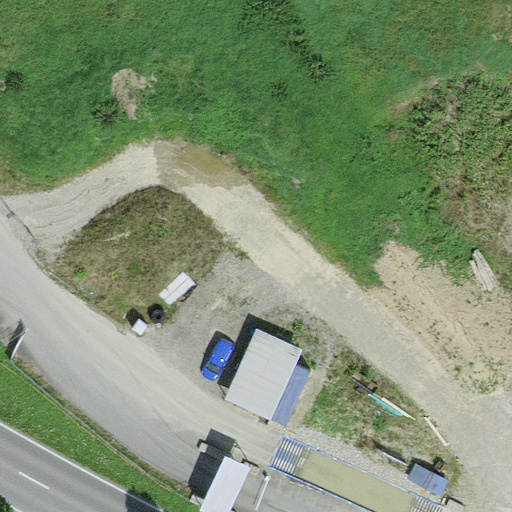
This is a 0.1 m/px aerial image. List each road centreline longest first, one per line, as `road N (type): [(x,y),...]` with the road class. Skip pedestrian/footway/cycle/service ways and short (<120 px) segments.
road 1 (track): [(0,306),(175,458),(281,511)]
road 2 (secondary): [(110,511),(0,449)]
